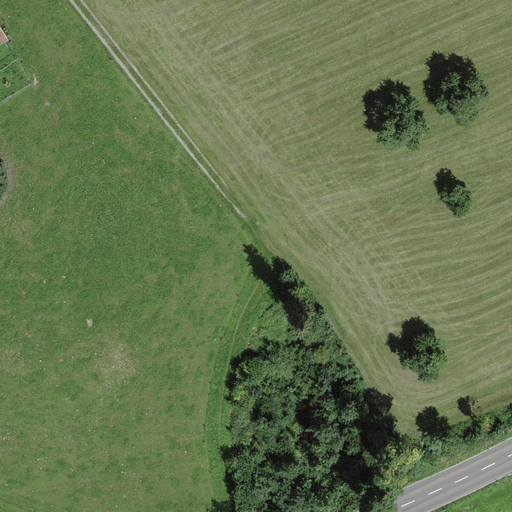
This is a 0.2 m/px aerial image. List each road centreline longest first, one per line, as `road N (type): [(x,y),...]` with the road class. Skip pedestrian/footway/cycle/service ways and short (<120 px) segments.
road 1 (track): [(272,248),(79,0)]
road 2 (tertiary): [(391,511),(511,455)]
